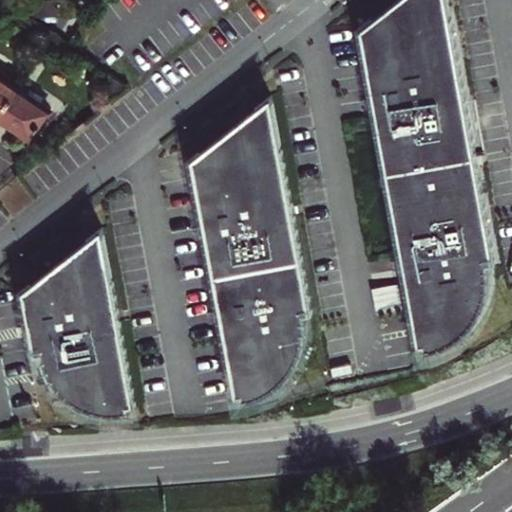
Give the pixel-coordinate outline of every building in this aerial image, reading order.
[(497,260),(448,0),(394,0),(362,24),(373,85),(420,339),(426,338),(428,346),(436,345),(441,343),(448,340),(456,336),(464,331),(470,326),(475,320),(480,313),(485,304),(488,296),(490,287),(491,278),(491,270),(491,264),(490,261),(497,260)] [(0,112),(18,86),(0,73),(0,112)] [(18,86),(0,112),(0,117),(19,130),(32,139),(53,109),(18,86)] [(307,315),(313,313),(273,99),(193,158),(204,217),(236,393),(243,392),(244,401),(249,400),(253,399),(258,398),(263,396),(269,393),(276,389),(280,386),(284,382),(288,378),(293,373),(297,368),(300,363),(302,357),(305,351),(307,343),(308,337),(308,330),(308,322),(308,318),(307,315)] [(104,228),(23,287),(30,321),(35,349),(41,348),(42,353),(43,355),(45,360),(46,365),(49,371),(53,376),(55,381),(58,384),(62,389),(68,394),(74,399),(81,403),(85,405),(90,408),(95,409),(100,411),(106,412),(112,413),(118,414),(123,414),(131,413),(130,405),(136,403),(104,228)]
